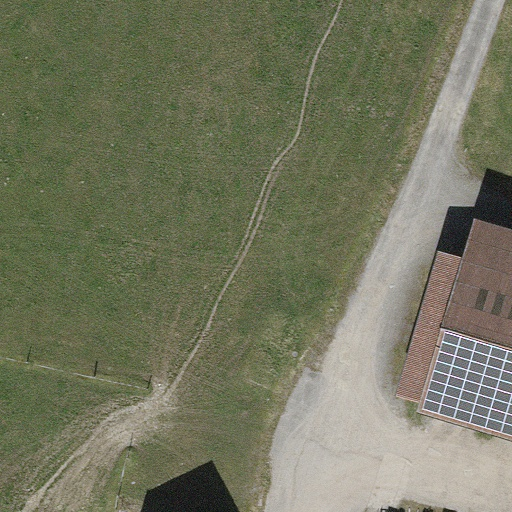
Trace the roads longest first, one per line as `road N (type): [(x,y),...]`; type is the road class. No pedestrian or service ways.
road 1 (track): [(491,0),(315,511)]
road 2 (track): [(330,456),(498,511)]
